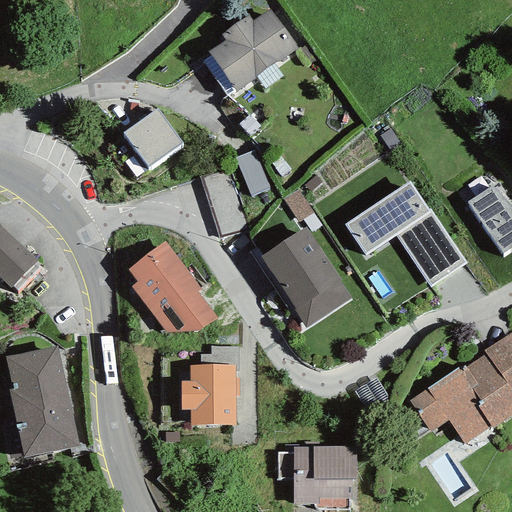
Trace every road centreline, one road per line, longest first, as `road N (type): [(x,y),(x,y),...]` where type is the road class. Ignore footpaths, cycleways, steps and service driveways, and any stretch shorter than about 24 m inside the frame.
road 1 (residential): [(511,294),(318,382),(274,347),(182,222),(134,213),(77,230)]
road 2 (tertiary): [(77,230),(94,278),(115,445),(140,511)]
road 3 (unknown): [(0,125),(61,105),(167,98)]
